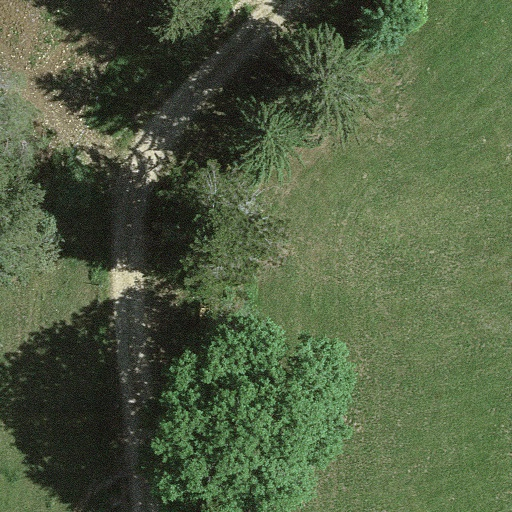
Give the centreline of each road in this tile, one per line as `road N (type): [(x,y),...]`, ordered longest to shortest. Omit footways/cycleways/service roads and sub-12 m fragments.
road 1 (unclassified): [(261,0),(146,145),(127,224),(140,511)]
road 2 (track): [(138,180),(72,144),(36,109),(0,49)]
